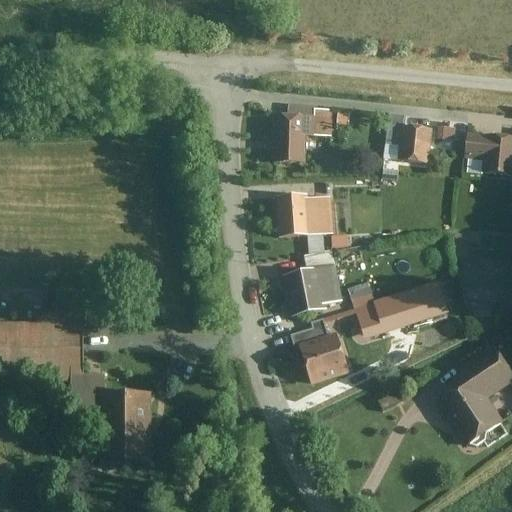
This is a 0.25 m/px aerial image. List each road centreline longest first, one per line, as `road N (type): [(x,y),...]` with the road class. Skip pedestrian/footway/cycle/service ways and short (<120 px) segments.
road 1 (residential): [(326,511),(286,435),(240,278),(226,64)]
road 2 (residential): [(226,64),(511,85)]
road 3 (unknown): [(260,360),(120,361),(93,316),(0,311)]
road 4 (unclassified): [(0,60),(226,64)]
